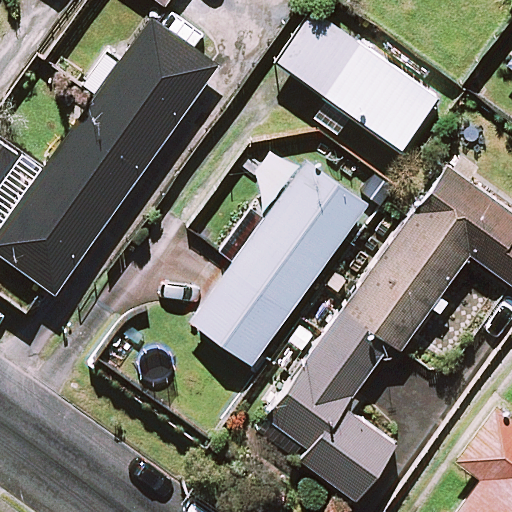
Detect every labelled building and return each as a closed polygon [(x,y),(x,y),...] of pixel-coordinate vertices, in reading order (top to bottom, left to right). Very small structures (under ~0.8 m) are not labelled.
[(274,55),(324,90),(308,113),(334,131),(350,108),(401,143),(437,90),(310,2),(274,55)] [(216,59),(151,12),(0,220),(0,248),(51,286),(216,59)] [(364,197),(304,154),(264,211),(249,200),(218,244),(232,254),(189,314),(251,358),(364,197)] [(511,270),(511,207),(445,159),(262,414),(294,437),(288,445),(353,492),(391,438),(340,401),(386,337),(396,344),(466,247),(507,277),(511,270)] [(511,511),(511,414),(494,401),(455,453),(480,472),(450,511),(511,511)]
